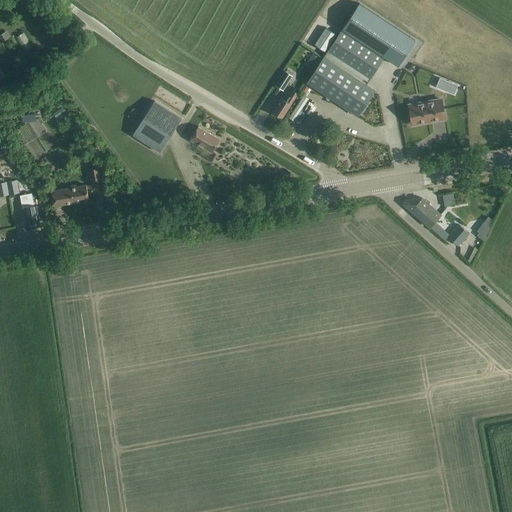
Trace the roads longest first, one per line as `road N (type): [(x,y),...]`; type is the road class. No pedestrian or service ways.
road 1 (unclassified): [(340,189),(332,174),(130,56),(52,0)]
road 2 (tertiary): [(0,252),(340,189)]
road 3 (unclassified): [(511,312),(395,206),(382,182)]
road 4 (tertiary): [(382,182),(511,160)]
